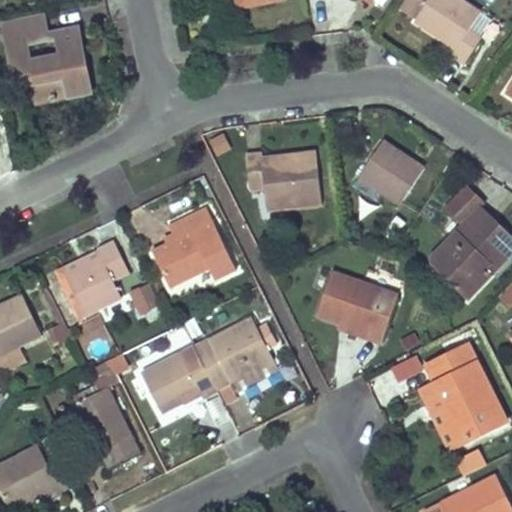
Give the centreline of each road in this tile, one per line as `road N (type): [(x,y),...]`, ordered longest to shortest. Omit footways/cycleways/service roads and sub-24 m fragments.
road 1 (residential): [(511,150),(368,71),(162,113)]
road 2 (residential): [(161,511),(317,431),(358,511)]
road 3 (residential): [(162,113),(0,199)]
